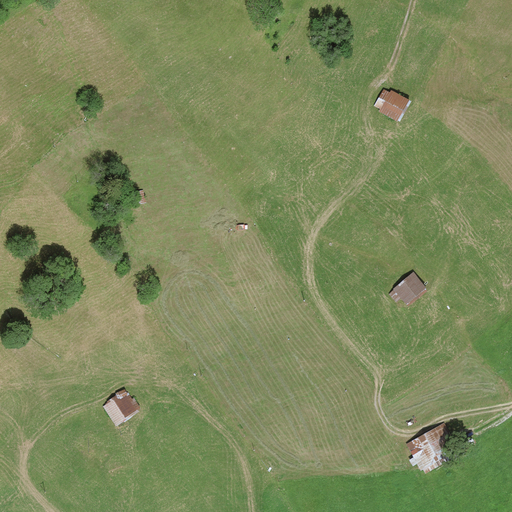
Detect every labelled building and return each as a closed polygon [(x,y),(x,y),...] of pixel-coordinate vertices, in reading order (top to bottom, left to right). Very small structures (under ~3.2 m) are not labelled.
[(383,92),(375,105),(384,110),(382,112),(398,121),(409,103),(394,93),(391,97),(383,92)] [(131,193),(134,206),(146,203),(143,190),(131,193)] [(413,277),(392,294),(397,301),(401,297),(407,305),(425,291),(413,277)] [(118,397),(104,406),(116,425),(140,410),(128,392),(126,393),(124,389),(116,394),(118,397)] [(444,423),(408,445),(426,474),(448,461),(446,457),(454,452),(451,447),(456,443),(444,423)]
